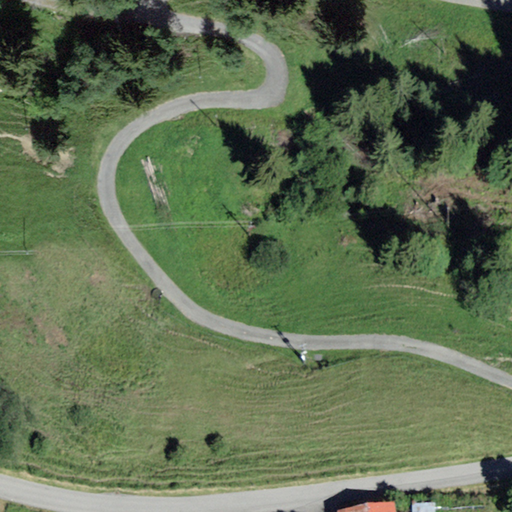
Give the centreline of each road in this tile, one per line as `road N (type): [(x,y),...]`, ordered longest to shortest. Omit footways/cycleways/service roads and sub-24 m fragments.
road 1 (unclassified): [(511,381),(404,344),(236,329),(180,300),(116,217),(108,178),(115,145),(162,111),(258,97),(278,76),(260,44),(162,18),(149,0)]
road 2 (unclassified): [(0,484),(96,505),(176,503),(341,491),(511,465)]
